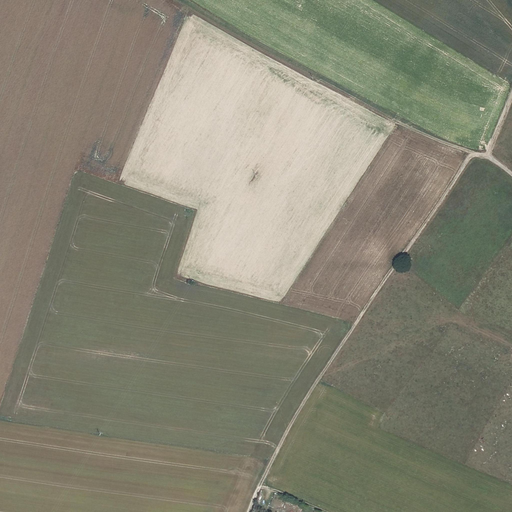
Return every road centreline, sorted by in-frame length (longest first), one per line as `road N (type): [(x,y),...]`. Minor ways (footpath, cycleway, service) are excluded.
road 1 (track): [(487,156),(472,154),(288,416),(247,511)]
road 2 (track): [(176,0),(337,93),(472,154)]
